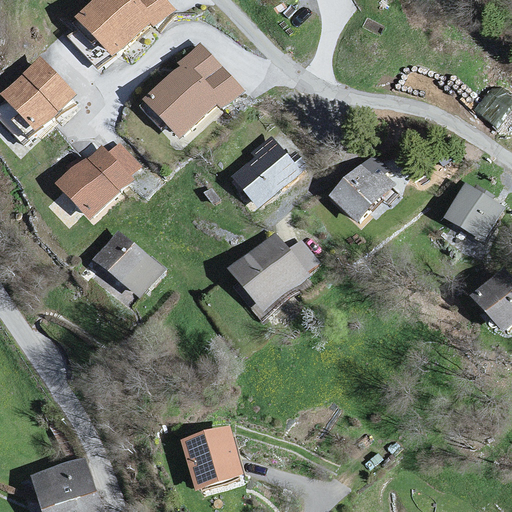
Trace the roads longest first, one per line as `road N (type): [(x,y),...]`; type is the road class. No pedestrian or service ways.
road 1 (residential): [(511,162),(427,111),(313,84),(221,0)]
road 2 (unclassified): [(0,310),(93,455),(114,511)]
